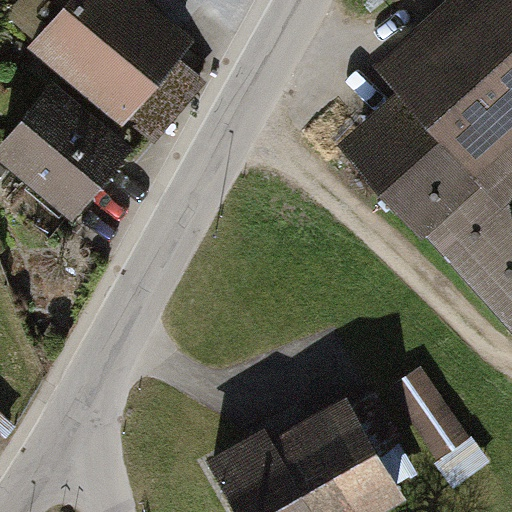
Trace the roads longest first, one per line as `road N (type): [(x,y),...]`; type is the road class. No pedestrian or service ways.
road 1 (tertiary): [(88,399),(304,0)]
road 2 (tertiary): [(11,511),(88,399)]
